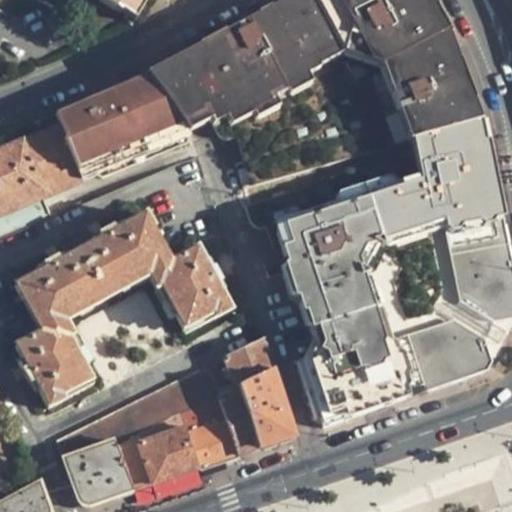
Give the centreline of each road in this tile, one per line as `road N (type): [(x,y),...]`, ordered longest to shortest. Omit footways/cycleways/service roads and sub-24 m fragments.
road 1 (residential): [(316,468),(215,161)]
road 2 (unknown): [(34,437),(270,329)]
road 3 (residential): [(215,161),(0,259)]
road 4 (secondary): [(511,403),(316,468)]
road 5 (residential): [(0,363),(64,511)]
road 6 (residential): [(0,105),(143,42)]
road 7 (residential): [(143,42),(215,161)]
road 8 (secondary): [(316,468),(190,511)]
